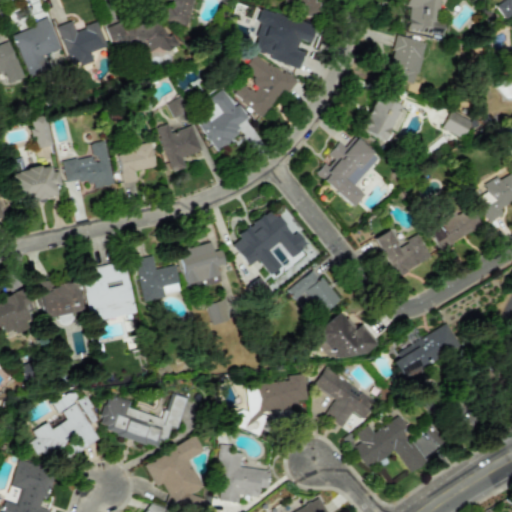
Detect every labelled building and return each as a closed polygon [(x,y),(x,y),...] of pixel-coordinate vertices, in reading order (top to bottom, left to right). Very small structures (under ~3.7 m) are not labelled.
[(170,0),(169,7),(164,6),(161,20),(185,25),(190,0),(170,0)] [(282,0),(283,2),(301,4),(300,13),(317,15),(318,2),(313,1),(313,0),(282,0)] [(438,0),(401,0),(401,6),(407,6),(405,31),(440,34),(442,21),(436,21),(438,0)] [(511,11),(511,0),(502,0),(494,6),(503,18),(511,11)] [(104,30),(114,53),(135,45),(140,55),(157,47),(160,52),(175,46),(170,33),(163,37),(152,10),(104,30)] [(269,58),(271,54),(288,60),(300,25),(269,15),(257,54),(269,58)] [(26,78),(46,70),(40,55),(58,48),(46,19),(9,34),(26,78)] [(55,25),(68,64),(77,61),(79,65),(91,61),(88,52),(104,46),(95,21),(73,29),(70,20),(55,25)] [(384,76),(413,83),(422,41),(394,35),(384,76)] [(0,71),(1,71),(5,83),(20,78),(7,41),(0,43),(0,71)] [(263,118),(291,80),(253,52),(240,70),(257,83),(251,92),(238,83),(230,95),(263,118)] [(207,98),(213,106),(193,119),(214,150),(239,134),(234,125),(246,117),(236,103),(232,106),(220,89),(207,98)] [(380,141),(397,105),(374,94),(357,129),(380,141)] [(165,102),(168,115),(182,112),(179,98),(165,102)] [(439,128),(460,139),(468,121),(448,110),(439,128)] [(33,147),(48,145),(44,115),(29,117),(33,147)] [(190,125),(169,132),(166,123),(154,127),(169,172),(183,167),(180,157),(198,150),(190,125)] [(313,175),(350,206),(359,194),(350,186),(375,157),(351,136),(342,147),(336,141),(325,154),(328,157),(313,175)] [(60,161),(64,184),(90,179),(92,188),(110,185),(102,140),(87,143),(89,156),(60,161)] [(153,166),(148,142),(122,147),(123,153),(114,155),(121,183),(134,180),(132,171),(153,166)] [(15,204),(53,196),(51,185),(56,184),(53,171),(48,172),(46,164),(8,172),(15,204)] [(511,199),(511,180),(508,173),(497,180),(495,176),(481,184),(485,192),(471,199),(485,223),(501,214),(497,208),(511,199)] [(438,250),(479,226),(465,204),(425,228),(438,250)] [(288,257),(304,245),(294,232),(290,235),(270,208),(234,234),(237,239),(230,244),(246,266),(255,259),(267,274),(278,266),(266,249),(276,242),(288,257)] [(428,258),(416,235),(395,246),(386,229),(371,237),(392,277),(428,258)] [(219,249),(211,251),(208,242),(176,250),(186,290),(220,282),(215,265),(222,264),(219,249)] [(173,264),(153,269),(150,255),(132,259),(141,300),(179,292),(173,264)] [(124,261),(92,266),(94,281),(81,284),(87,321),(132,314),(124,261)] [(292,300),(301,293),(318,315),(336,300),(310,269),(284,290),(292,300)] [(79,310),(73,281),(48,286),(46,280),(33,282),(40,318),(79,310)] [(0,297),(0,331),(0,332),(11,328),(13,333),(30,327),(22,305),(27,303),(22,290),(0,297)] [(210,325),(226,320),(220,300),(204,305),(210,325)] [(308,334),(335,368),(372,339),(359,323),(351,328),(338,311),(308,334)] [(457,347),(444,323),(393,352),(396,358),(389,362),(400,381),(420,370),(419,368),(457,347)] [(372,398),(321,368),(311,385),(332,398),(321,416),(339,427),(348,411),(360,418),(372,398)] [(243,385),(245,410),(229,412),(230,430),(261,428),(260,414),(290,411),(289,401),(304,399),(302,374),(285,375),(285,381),(243,385)] [(96,439),(87,424),(94,419),(87,408),(90,407),(82,394),(76,398),(71,390),(50,403),(61,420),(47,429),(43,422),(29,431),(33,437),(25,442),(37,461),(47,455),(53,465),(96,439)] [(155,446),(157,439),(164,440),(167,427),(175,429),(183,398),(167,394),(161,418),(126,408),(128,400),(104,394),(95,430),(155,446)] [(346,432),(358,421),(351,413),(339,425),(346,432)] [(371,432),(366,424),(352,433),(358,442),(349,448),(362,469),(392,450),(406,473),(424,461),(411,440),(407,443),(399,431),(404,428),(396,415),(371,432)] [(141,464),(153,487),(159,484),(175,511),(185,506),(188,511),(192,511),(203,506),(194,490),(201,487),(186,459),(201,451),(193,435),(141,464)] [(213,500),(235,502),(236,495),(256,497),(257,487),(265,488),(267,470),(237,467),(239,453),(228,452),(229,446),(219,444),(213,500)] [(0,509),(0,511),(46,511),(47,511),(37,507),(40,498),(44,499),(52,471),(15,460),(0,509)] [(323,511),(315,497),(289,511),(323,511)] [(162,511),(149,501),(140,511),(162,511)]
